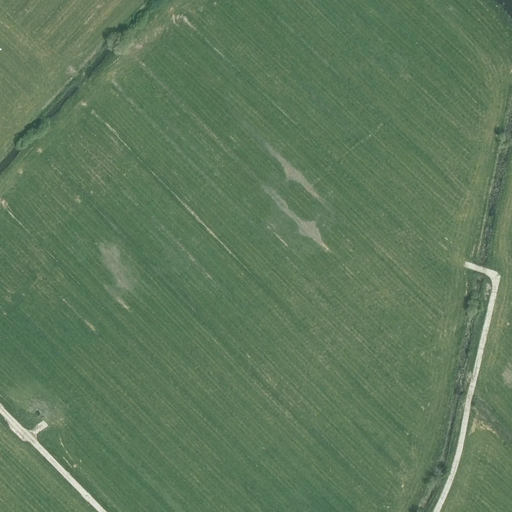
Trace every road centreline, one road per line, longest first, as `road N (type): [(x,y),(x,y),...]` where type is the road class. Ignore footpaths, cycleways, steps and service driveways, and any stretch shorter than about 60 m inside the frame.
road 1 (track): [(436,511),(455,465),(496,281),(466,265)]
road 2 (track): [(102,511),(0,409)]
